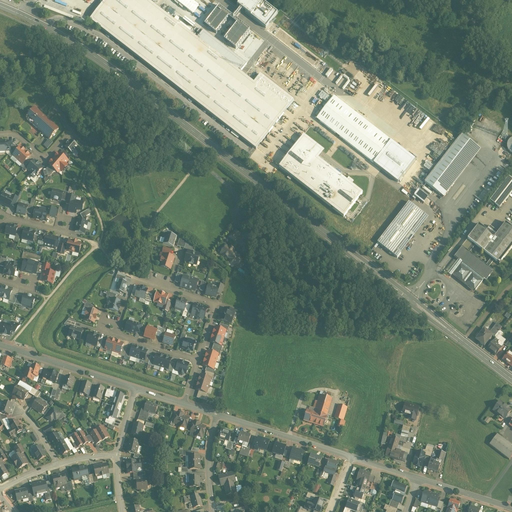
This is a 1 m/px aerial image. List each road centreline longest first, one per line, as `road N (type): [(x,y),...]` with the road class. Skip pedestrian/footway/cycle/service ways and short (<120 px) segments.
road 1 (secondary): [(0,5),(118,73),(511,380)]
road 2 (residential): [(243,422),(260,367),(270,363),(395,394),(401,364),(465,380),(444,485)]
road 3 (residential): [(0,344),(136,389)]
